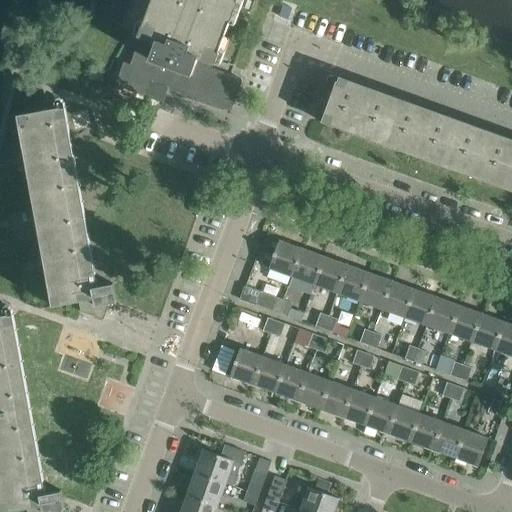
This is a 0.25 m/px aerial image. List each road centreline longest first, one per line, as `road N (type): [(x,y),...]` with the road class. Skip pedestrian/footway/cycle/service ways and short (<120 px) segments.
road 1 (residential): [(511,244),(256,152)]
road 2 (residential): [(175,397),(256,172),(256,152)]
road 3 (residential): [(511,128),(295,50)]
road 4 (residential): [(386,474),(175,397)]
road 5 (residential): [(175,397),(134,511)]
